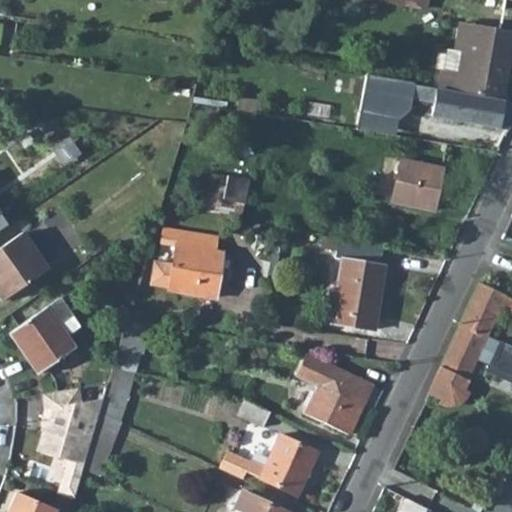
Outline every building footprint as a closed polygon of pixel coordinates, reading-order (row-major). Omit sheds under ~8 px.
[(429,0),(414,0),(413,6),(428,8),(429,0)] [(470,53),(475,26),(461,24),(456,51),(470,53)] [(440,91),(463,95),(502,101),(511,41),(511,32),(475,26),(470,53),(456,51),(447,49),(440,91)] [(505,124),(511,124),(511,121),(511,104),(418,91),(414,117),(430,120),(428,140),(450,143),(451,139),(454,139),(456,123),(498,128),(500,120),(505,121),(505,124)] [(167,106),(165,122),(182,125),(187,108),(167,106)] [(401,161),(392,203),(433,212),(442,169),(401,161)] [(211,171),(203,217),(216,219),(220,196),(224,173),(211,171)] [(224,173),(220,196),(242,200),(246,177),(224,173)] [(220,196),(216,219),(238,223),(242,200),(220,196)] [(160,231),(158,246),(172,248),(166,294),(216,301),(223,257),(212,255),(214,239),(160,231)] [(18,232),(0,245),(0,301),(45,268),(18,232)] [(375,247),(348,242),(344,261),(342,261),(331,325),(375,332),(385,267),(380,266),(383,248),(375,247)] [(508,380),(511,371),(511,351),(497,344),(494,350),(481,344),(498,309),(511,314),(511,303),(503,299),(504,296),(479,284),(443,361),(427,394),(443,400),(457,395),(475,356),(488,362),(484,369),(508,380)] [(40,312),(4,340),(35,379),(71,351),(40,312)] [(110,369),(110,371),(132,375),(149,327),(124,324),(121,332),(114,357),(110,369)] [(307,358),(297,378),(318,388),(304,417),(348,437),(371,388),(307,358)] [(55,494),(73,500),(103,399),(81,403),(79,389),(40,397),(43,407),(37,431),(40,433),(34,453),(63,463),(55,494)] [(460,449),(464,453),(468,455),(472,455),(477,455),(482,454),(485,451),(489,444),(488,438),(488,434),(486,431),(482,427),(477,425),(471,424),(466,425),(461,429),(458,432),(457,437),(457,442),(458,446),(460,449)] [(227,455),(220,470),(242,480),(245,474),(295,497),(316,454),(279,436),(264,469),(250,463),(249,464),(227,455)] [(236,511),(277,511),(241,495),(234,511),(236,511)] [(52,511),(14,496),(6,511),(52,511)] [(429,511),(403,499),(395,511),(429,511)]
